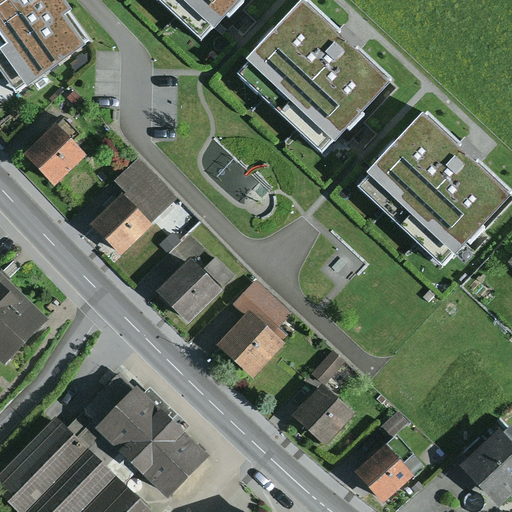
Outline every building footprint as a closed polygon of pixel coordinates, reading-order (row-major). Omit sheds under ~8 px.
[(0,0),(0,41),(5,49),(0,52),(0,63),(19,90),(90,39),(68,9),(73,5),(69,0),(0,0)] [(165,0),(200,32),(211,20),(215,24),(236,0),(165,0)] [(310,0),(296,0),(246,55),(249,58),(237,70),(320,147),(332,135),(336,139),(394,77),(349,36),(310,0)] [(73,90),(66,98),(76,106),(83,99),(73,90)] [(423,109),(368,168),(372,171),(361,183),(443,260),(454,248),(456,250),(511,191),(468,150),(423,109)] [(63,114),(25,152),(56,182),(86,152),(72,139),(80,131),(63,114)] [(177,197),(139,156),(115,178),(152,219),(177,197)] [(122,192),(90,224),(119,254),(152,223),(122,192)] [(157,224),(152,229),(172,249),(177,244),(157,224)] [(203,268),(190,256),(158,289),(189,320),(222,288),(203,268)] [(216,256),(203,268),(222,288),(235,275),(216,256)] [(0,267),(0,357),(4,362),(49,315),(6,274),(0,267)] [(233,304),(244,315),(218,343),(254,376),(287,341),(275,330),(291,313),(255,280),(233,304)] [(331,349),(313,373),(325,383),(344,359),(331,349)] [(85,409),(86,413),(104,431),(168,493),(208,452),(136,383),(132,386),(119,372),(85,407),(85,409)] [(353,410),(323,383),(294,415),(325,442),(353,410)] [(56,414),(0,468),(0,484),(27,511),(152,511),(88,447),(104,431),(86,413),(85,409),(68,426),(56,414)] [(398,411),(378,428),(388,439),(408,421),(398,411)] [(499,426),(460,464),(501,505),(511,493),(511,438),(504,431),(499,426)] [(414,451),(397,432),(354,470),(382,502),(414,474),(403,461),(414,451)] [(128,484),(129,486),(131,488),(133,489),(136,489),(138,489),(140,487),(142,485),(143,483),(143,481),(142,478),(140,476),(138,475),(136,474),(133,475),(131,476),(129,477),(128,480),(128,482),(128,484)]
